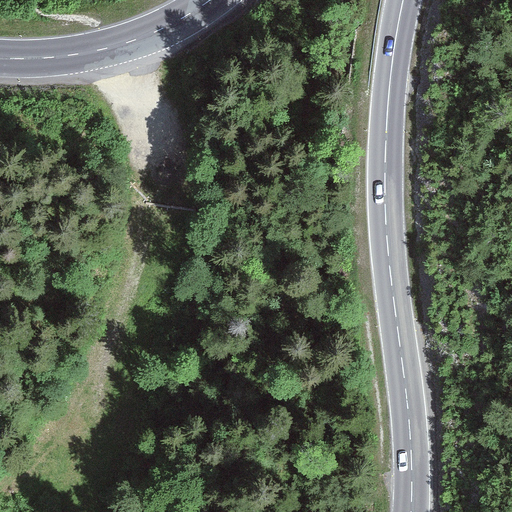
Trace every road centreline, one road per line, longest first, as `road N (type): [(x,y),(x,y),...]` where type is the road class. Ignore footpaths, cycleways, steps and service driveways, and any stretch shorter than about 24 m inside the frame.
road 1 (secondary): [(411,511),(385,212),(390,81),(403,0)]
road 2 (track): [(145,116),(115,356),(85,414),(2,484)]
road 3 (secondary): [(209,0),(114,46),(0,57)]
road 4 (track): [(115,356),(88,511)]
